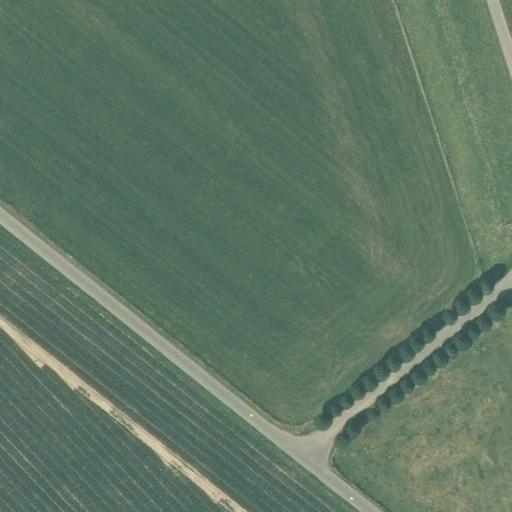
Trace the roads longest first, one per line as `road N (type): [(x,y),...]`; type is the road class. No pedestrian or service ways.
road 1 (unclassified): [(302,454),(0,215)]
road 2 (unclassified): [(302,454),(511,280)]
road 3 (track): [(511,237),(436,0)]
